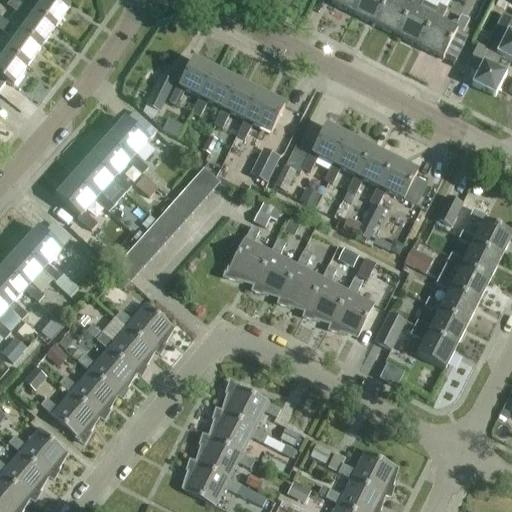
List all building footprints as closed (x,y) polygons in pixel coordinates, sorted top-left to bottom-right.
[(55,30),(34,16),(12,0),(6,8),(20,18),(19,20),(27,26),(21,35),(20,35),(41,50),(55,30)] [(69,11),(54,0),(33,0),(33,1),(41,6),(34,16),(55,30),(69,11)] [(332,0),(330,6),(353,17),(361,0),(332,0)] [(389,0),(395,3),(396,0),(361,0),(353,17),(375,29),(389,0)] [(413,0),(409,10),(395,3),(389,0),(375,29),(397,40),(411,11),(417,14),(424,1),(422,0),(413,0)] [(397,40),(419,51),(433,23),(439,25),(446,11),(438,8),(436,12),(422,5),(417,13),(417,14),(411,11),(397,40)] [(511,23),(502,18),(490,41),(485,52),(500,60),(511,65),(511,23)] [(446,29),(439,25),(433,23),(419,51),(442,62),(444,58),(456,35),(461,37),(468,23),(459,19),(456,25),(450,21),(446,29)] [(20,35),(21,35),(0,20),(0,33),(14,44),(7,54),(6,55),(27,70),(41,50),(20,35)] [(12,90),(27,70),(6,55),(7,54),(0,49),(0,92),(6,85),(12,90)] [(485,52),(479,49),(468,73),(477,77),(471,88),(494,100),(506,77),(495,71),(500,60),(485,52)] [(215,74),(192,63),(179,89),(177,88),(168,106),(176,110),(184,93),(199,101),(201,102),(215,74)] [(201,102),(199,101),(190,117),(199,121),(207,105),(221,112),(224,113),(237,86),(215,74),(201,102)] [(224,113),(221,112),(213,128),(222,133),(230,117),(244,124),(246,125),(260,97),(237,86),(224,113)] [(153,94),(146,108),(158,114),(165,100),(153,94)] [(246,125),(244,124),(236,140),(243,144),(252,128),(270,137),(284,109),(260,97),(246,125)] [(133,114),(107,143),(130,164),(128,166),(141,179),(148,172),(134,159),(156,134),(133,114)] [(309,155),(306,160),(300,173),(308,177),(317,160),(331,168),(334,169),(348,141),(325,130),(312,157),(309,155)] [(202,153),(210,158),(218,144),(209,139),(202,153)] [(334,169),(331,168),(323,184),(331,188),(339,172),(354,179),(356,180),(370,153),(348,141),(334,169)] [(107,143),(90,163),(113,183),(111,186),(124,198),(131,191),(117,178),(128,166),(130,164),(107,143)] [(251,179),(267,187),(280,161),(264,153),(251,179)] [(300,173),(306,160),(293,153),(285,170),(284,169),(274,189),(286,195),(296,175),(298,176),(300,173)] [(393,164),(370,153),(356,180),(354,179),(334,221),(341,225),(362,183),(376,191),(379,192),(393,164)] [(113,183),(90,163),(73,181),(96,202),(94,204),(107,216),(114,210),(100,197),(111,186),(113,183)] [(379,192),(376,191),(368,207),(371,209),(376,211),(385,195),(416,210),(427,187),(414,181),(416,176),(393,164),(379,192)] [(196,179),(213,193),(220,185),(203,171),(196,179)] [(142,179),(133,190),(147,202),(156,192),(142,179)] [(213,193),(196,179),(190,186),(206,201),(213,193)] [(96,202),(73,181),(56,200),(79,220),(76,223),(90,235),(97,228),(83,216),(94,204),(96,202)] [(190,186),(183,194),(199,209),(206,201),(190,186)] [(320,198),(305,191),(299,205),(314,212),(320,198)] [(199,209),(183,194),(176,202),(192,216),(199,209)] [(435,223),(452,231),(463,207),(447,199),(435,223)] [(192,216),(176,202),(169,210),(185,224),(192,216)] [(262,206),(258,214),(271,221),(277,224),(281,215),(262,206)] [(376,211),(371,209),(356,238),(368,244),(383,215),(376,211)] [(185,224),(169,210),(162,217),(178,232),(185,224)] [(500,262),(511,239),(484,225),(487,220),(473,213),(468,222),(482,229),(475,242),(472,248),(500,262)] [(258,214),(253,226),(265,232),(271,221),(258,214)] [(162,217),(155,225),(171,239),(178,232),(162,217)] [(294,240),(302,223),(291,218),(283,234),(294,240)] [(347,222),(342,232),(355,238),(360,228),(347,222)] [(155,225),(148,233),(164,247),(171,239),(155,225)] [(37,233),(19,253),(42,273),(40,275),(51,285),(69,301),(78,292),(63,278),(60,281),(47,268),(70,242),(53,226),(42,237),(37,233)] [(251,229),(230,271),(227,271),(225,276),(224,276),(222,282),(236,286),(237,285),(252,289),(251,292),(270,255),(252,247),(259,234),(251,229)] [(164,247),(148,233),(141,240),(157,255),(164,247)] [(472,248),(475,242),(461,235),(457,244),(471,250),(464,264),(461,270),(489,284),(500,262),(472,248)] [(141,240),(134,248),(150,263),(157,255),(141,240)] [(393,240),(388,251),(398,256),(404,246),(393,240)] [(270,255),(251,292),(250,295),(262,299),(262,298),(278,302),(277,306),(296,269),(295,268),(278,260),(285,247),(276,242),(270,255)] [(134,248),(127,256),(143,270),(150,263),(134,248)] [(352,271),(358,258),(343,251),(337,263),(352,271)] [(19,253),(3,271),(26,292),(24,294),(37,307),(44,300),(40,297),(51,285),(40,275),(42,273),(19,253)] [(143,270),(127,256),(120,264),(136,278),(143,270)] [(296,269),(277,306),(276,308),(288,312),(288,311),(303,315),(303,318),(322,282),(321,281),(304,273),(310,260),(302,256),(295,268),(296,269)] [(450,257),(446,266),(439,279),(453,286),(450,292),(478,306),(489,284),(461,270),(464,264),(450,257)] [(365,263),(356,280),(367,285),(375,268),(365,263)] [(136,278),(120,264),(113,271),(129,285),(130,286),(136,278)] [(322,282),(303,318),(301,322),(313,325),(314,324),(329,328),(327,334),(329,330),(347,295),(346,295),(330,286),(336,273),(327,269),(321,281),(322,282)] [(3,271),(0,274),(0,303),(8,311),(6,313),(20,326),(27,319),(13,306),(24,294),(26,292),(3,271)] [(113,271),(106,280),(121,293),(129,285),(113,271)] [(453,286),(439,279),(435,288),(448,295),(441,308),(438,314),(467,328),(478,306),(450,292),(453,286)] [(347,295),(329,330),(327,334),(339,338),(339,337),(356,342),(373,308),(355,299),(361,286),(353,282),(346,295),(347,295)] [(438,314),(441,308),(428,301),(424,310),(437,316),(430,330),(427,336),(456,350),(467,328),(438,314)] [(0,346),(3,343),(4,344),(20,326),(6,313),(8,311),(0,303),(0,346)] [(162,341),(170,331),(144,309),(131,324),(120,315),(114,322),(125,332),(126,331),(152,353),(151,353),(159,358),(167,344),(166,344),(162,341)] [(391,354),(406,325),(389,316),(374,345),(391,354)] [(417,323),(412,332),(410,338),(423,344),(416,359),(444,373),(456,350),(427,336),(430,330),(417,323)] [(91,327),(84,335),(95,344),(101,337),(91,327)] [(144,362),(151,353),(152,353),(126,331),(125,332),(113,346),(101,337),(95,344),(106,353),(107,353),(133,375),(141,379),(149,366),(148,365),(144,362)] [(13,341),(0,355),(12,366),(25,351),(13,341)] [(64,341),(58,349),(65,354),(72,347),(64,341)] [(55,348),(45,358),(59,370),(68,360),(55,348)] [(107,353),(106,353),(94,368),(83,358),(77,366),(88,375),(114,397),(121,402),(130,388),(129,387),(125,384),(133,375),(107,353)] [(35,371),(23,385),(34,395),(46,381),(35,371)] [(114,397),(88,375),(75,390),(64,380),(58,388),(69,397),(95,419),(103,423),(111,410),(110,409),(106,406),(114,397)] [(280,413),(239,392),(240,389),(234,387),(235,386),(229,383),(224,398),(226,398),(221,414),(215,412),(254,433),(255,432),(263,415),(276,422),(280,413)] [(69,397),(57,412),(46,402),(40,409),(76,440),(75,441),(74,441),(73,442),(83,448),(93,432),(91,431),(88,428),(95,419),(69,397)] [(201,438),(241,458),(250,441),(263,447),(267,439),(255,432),(254,433),(215,412),(211,423),(213,424),(208,439),(201,438)] [(293,450),(299,439),(285,431),(279,443),(293,450)] [(56,466),(64,456),(38,434),(25,449),(14,440),(8,447),(18,457),(19,456),(45,478),(45,479),(52,483),(60,469),(59,469),(56,466)] [(189,463),(188,464),(228,484),(228,483),(237,466),(250,473),(254,464),(241,458),(201,438),(198,449),(200,450),(195,465),(189,463)] [(325,468),(331,456),(316,447),(309,459),(325,468)] [(19,456),(18,457),(6,471),(0,465),(0,478),(1,478),(26,500),(34,505),(42,491),(41,491),(37,488),(45,479),(45,478),(19,456)] [(341,467),(337,476),(350,483),(350,482),(381,497),(390,499),(394,484),(389,482),(394,471),(383,466),(363,456),(354,474),(341,467)] [(313,465),(300,460),(298,468),(279,461),(272,480),(285,485),(288,476),(318,487),(321,478),(310,473),(313,465)] [(187,475),(185,480),(180,492),(215,510),(224,491),(237,498),(241,489),(228,483),(228,484),(188,464),(185,474),(187,475)] [(0,511),(22,511),(19,509),(26,500),(1,478),(0,478),(0,511)] [(250,480),(245,488),(258,495),(262,487),(250,480)] [(324,502),(337,508),(345,511),(380,511),(381,511),(380,510),(375,508),(381,497),(350,482),(350,483),(341,499),(328,493),(324,502)] [(304,507),(310,495),(293,486),(286,498),(304,507)]
